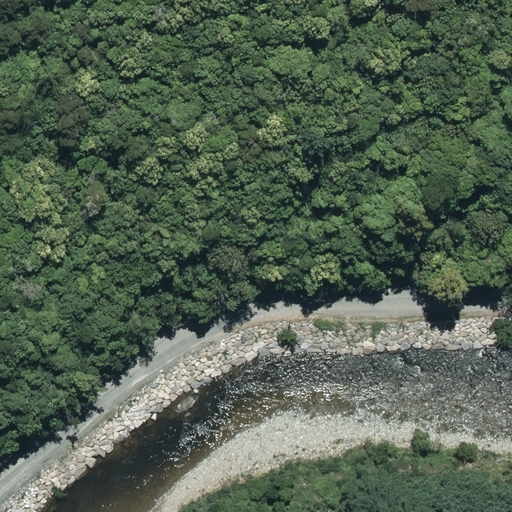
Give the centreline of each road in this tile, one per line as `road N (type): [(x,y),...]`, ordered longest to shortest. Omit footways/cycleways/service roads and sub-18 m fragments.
road 1 (unclassified): [(511,305),(240,311),(186,333),(134,368),(0,489)]
road 2 (track): [(327,511),(314,388)]
